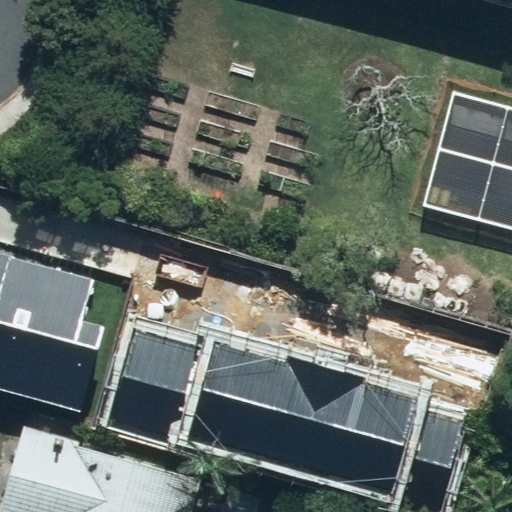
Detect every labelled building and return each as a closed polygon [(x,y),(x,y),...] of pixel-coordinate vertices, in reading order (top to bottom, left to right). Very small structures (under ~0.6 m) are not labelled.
[(511,51),(483,41),(449,134),(511,156),(511,51)] [(500,213),(507,173),(458,165),(452,205),(500,213)] [(511,170),(507,169),(507,173),(500,213),(498,223),(511,225),(511,170)] [(0,385),(90,412),(117,319),(88,310),(99,273),(0,244),(0,385)] [(133,329),(107,419),(432,511),(436,511),(461,425),(410,410),(413,397),(212,340),(209,351),(133,329)] [(203,511),(214,476),(31,424),(6,511),(203,511)]
